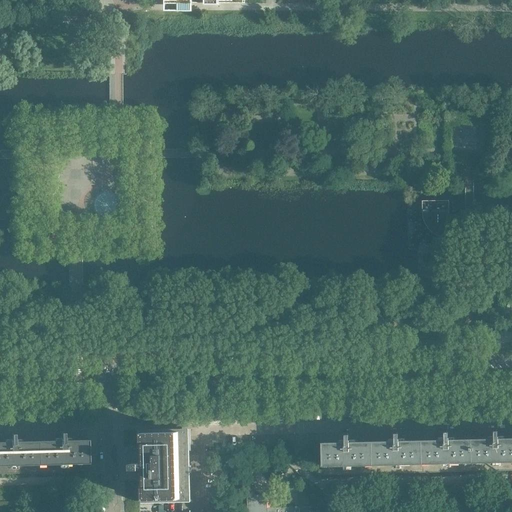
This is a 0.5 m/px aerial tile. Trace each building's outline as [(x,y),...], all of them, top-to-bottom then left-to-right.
[(164,0),(165,3),(178,3),(178,12),(192,12),(192,3),(204,3),(204,5),(219,5),(219,3),(245,3),(244,0),(164,0)] [(452,223),(449,218),(448,201),(422,202),(422,203),(424,218),(424,220),(425,222),(426,223),(426,225),(428,227),(429,229),(430,230),(432,231),(433,232),(435,234),(437,235),(438,236),(440,236),(442,237),(444,237),(446,238),(449,238),(449,225),(452,223)] [(190,502),(189,429),(140,430),(140,463),(132,464),(133,470),(141,470),(141,503),(190,502)] [(511,470),(511,438),(500,439),(500,436),(498,436),(498,431),(495,431),(495,436),(494,436),(494,439),(472,439),(473,471),(511,470)] [(473,471),(472,439),(450,440),(450,437),(449,438),(449,432),(445,432),(445,438),(444,438),(444,440),(422,441),(423,472),(473,471)] [(88,472),(87,440),(65,440),(65,438),(63,438),(63,433),(60,433),(60,438),(59,438),(59,441),(37,441),(38,473),(88,472)] [(0,474),(38,473),(37,441),(15,442),(15,439),(14,439),(14,434),(10,434),(10,439),(9,439),(9,442),(0,442),(0,474)] [(423,472),(422,441),(400,441),(400,439),(399,439),(399,434),(395,434),(396,439),(394,439),(394,441),(373,442),(374,474),(423,472)] [(374,474),(373,442),(351,442),(351,440),(350,440),(350,435),(346,435),(346,440),(345,440),(345,442),(323,443),(324,475),(374,474)] [(310,511),(310,507),(298,507),(298,506),(296,506),(296,507),(267,508),(267,495),(247,495),(248,508),(245,509),(245,511),(310,511)]
